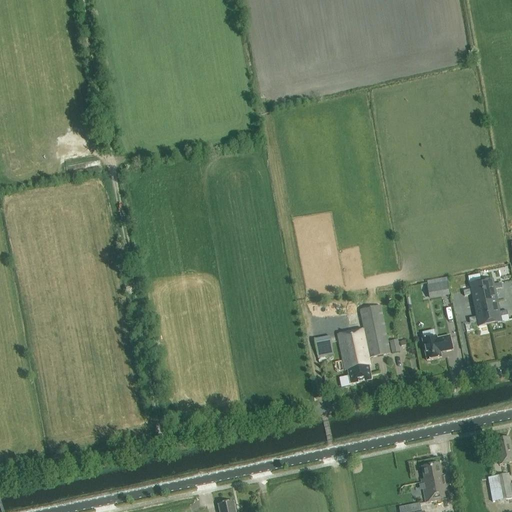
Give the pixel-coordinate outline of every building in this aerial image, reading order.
[(493,281),(481,283),(485,304),(497,301),(495,290),(502,289),(501,284),(494,285),(493,281)] [(435,285),(437,297),(449,295),(447,283),(435,285)] [(470,290),(463,292),(464,297),(471,295),(474,306),(485,304),(481,283),(469,286),(470,290)] [(497,301),(485,304),(490,325),(501,322),(500,318),(508,316),(507,311),(499,313),(497,301)] [(476,318),(469,319),(470,324),(477,322),(478,327),(490,325),(485,304),(474,306),(476,318)] [(370,359),(390,355),(380,307),(360,311),(363,330),(338,335),(345,371),(348,371),(351,385),(371,381),(368,366),(371,366),(370,359)] [(331,336),(315,339),(319,358),(335,355),(331,336)] [(443,353),(453,350),(450,336),(437,339),(436,337),(422,340),(427,361),(441,358),(440,353),(443,352),(443,353)] [(398,340),(389,342),(392,354),(400,352),(398,340)] [(499,465),(511,462),(511,450),(511,449),(510,450),(508,438),(497,441),(499,452),(496,452),(499,465)] [(426,504),(449,499),(445,475),(442,476),(440,465),(422,468),(424,479),(421,480),(426,504)] [(492,503),(500,501),(511,499),(511,484),(510,485),(508,474),(488,478),(492,503)] [(235,511),(233,502),(218,506),(219,511),(235,511)]
